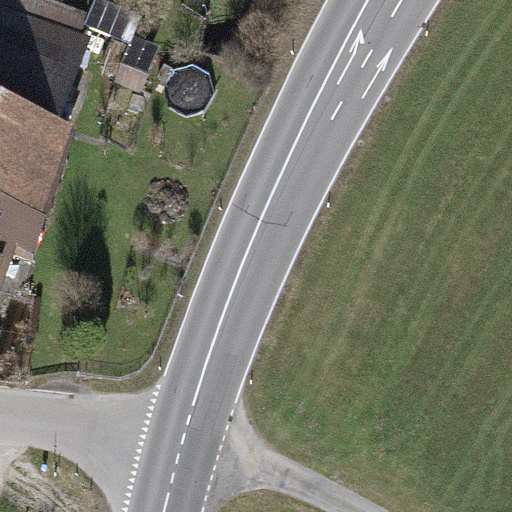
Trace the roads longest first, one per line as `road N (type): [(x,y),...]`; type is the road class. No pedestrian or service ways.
road 1 (secondary): [(386,0),(317,120),(179,442)]
road 2 (track): [(179,442),(353,511)]
road 3 (residential): [(0,419),(179,442)]
